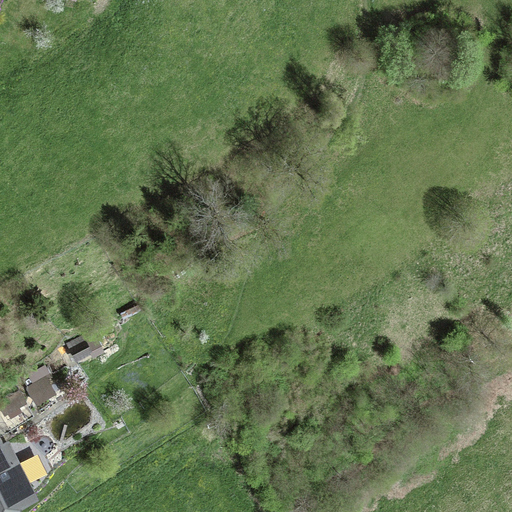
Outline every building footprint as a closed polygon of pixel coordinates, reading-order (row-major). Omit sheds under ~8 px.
[(195,254),(204,263),(215,253),(206,244),(195,254)] [(154,298),(165,292),(159,282),(149,288),(154,298)] [(76,359),(90,352),(82,336),(68,343),(76,359)] [(27,388),(37,404),(47,398),(43,390),(51,386),(46,377),(27,388)] [(3,402),(9,412),(26,403),(20,392),(3,402)] [(0,451),(0,509),(32,493),(16,459),(6,464),(0,451)]
